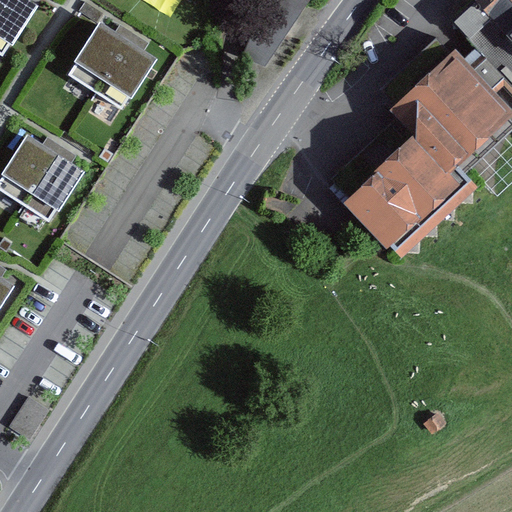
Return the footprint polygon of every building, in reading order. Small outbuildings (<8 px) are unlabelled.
[(29,0),(0,0),(0,54),(5,58),(39,6),(29,0)] [(265,0),(262,6),(243,58),(266,67),(310,0),(265,0)] [(511,0),(468,0),(472,4),(448,26),(463,41),(389,110),(408,130),(338,196),(387,248),(511,131),(511,116),(500,103),(510,94),(511,96),(511,0)] [(158,59),(100,23),(66,75),(125,111),(158,59)] [(27,135),(0,176),(0,190),(52,224),(86,172),(27,135)] [(0,310),(15,287),(0,277),(0,310)] [(49,410),(29,397),(9,428),(30,441),(49,410)] [(439,412),(424,424),(432,435),(448,424),(439,412)]
